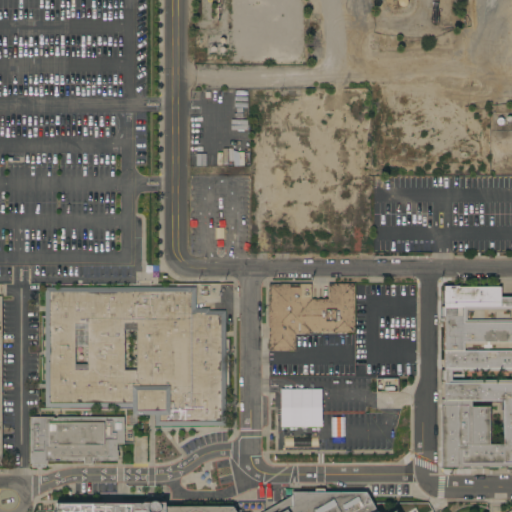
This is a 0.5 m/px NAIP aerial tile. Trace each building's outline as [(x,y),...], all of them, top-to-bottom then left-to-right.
[(269,284),(290,284),(290,288),(300,288),(300,284),(312,284),(312,300),(329,300),(328,284),(354,284),(354,334),(335,334),(335,333),(333,333),(333,331),(312,331),(312,334),(295,334),(295,352),(269,352),(269,284)] [(443,407),(441,407),(441,400),(444,400),(444,382),(441,382),(441,370),(445,370),(445,322),(441,322),(441,318),(445,318),(445,314),(441,314),(441,306),(444,306),(444,286),(459,286),(459,287),(501,287),(501,298),(511,298),(511,467),(443,468),(443,407)] [(226,426),(155,426),(155,415),(132,415),(132,408),(45,408),(45,288),(196,287),(196,308),(209,308),(209,311),(225,311),(226,426)] [(397,392),(397,378),(376,379),(376,392),(397,392)] [(30,417),(54,417),(54,418),(57,418),(57,417),(124,417),(124,444),(117,444),(117,451),(118,451),(118,461),(93,461),(93,464),(89,465),(87,465),(84,464),(84,461),(48,461),(48,464),(46,464),(45,467),(42,468),(37,468),(32,467),(32,464),(30,464),(30,417)] [(173,436),(173,458),(136,458),(136,436),(173,436)] [(56,511),(56,509),(57,508),(57,504),(141,504),(148,497),(152,496),(156,496),(161,497),(165,500),(165,503),(165,508),(233,507),(235,511),(264,511),(292,496),(292,492),(316,492),(316,489),(324,489),(324,493),(366,492),(377,511),(56,511)]
